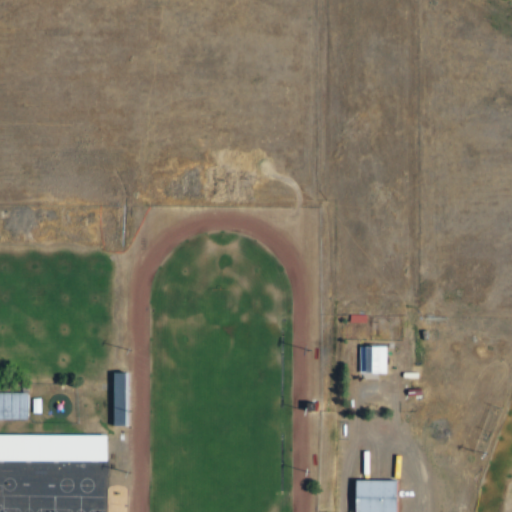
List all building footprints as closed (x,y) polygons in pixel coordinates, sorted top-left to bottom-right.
[(378,313),(362,313),(362,323),(378,323),(378,313)] [(398,343),(369,343),(369,374),(398,374),(398,343)] [(139,372),(123,372),(122,426),(139,426),(139,372)] [(125,427),(125,373),(110,373),(109,427),(125,427)] [(0,392),(0,420),(39,420),(39,392),(0,392)] [(43,398),(43,414),(51,414),(51,398),(43,398)] [(0,461),(116,463),(116,435),(0,435),(0,461)] [(362,480),(361,511),(408,511),(408,481),(362,480)]
